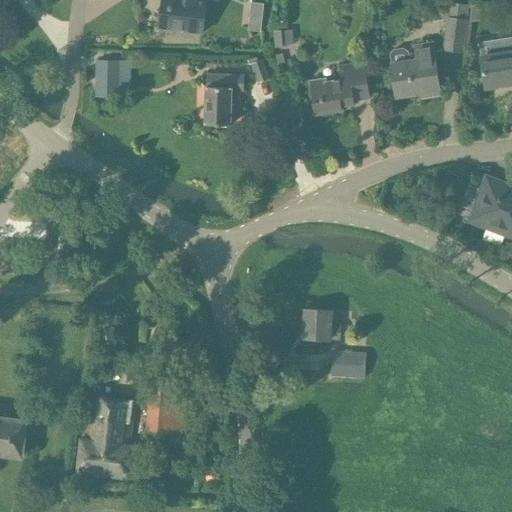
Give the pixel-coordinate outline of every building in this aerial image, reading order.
[(172,0),(172,5),(163,4),(163,2),(162,1),(159,27),(201,33),(205,0),(172,0)] [(249,26),(262,28),(264,2),(252,1),(249,26)] [(447,12),(447,9),(425,13),(427,24),(447,20),(443,51),(463,54),(468,19),(470,5),(449,2),(447,12)] [(293,29),(274,31),(275,47),(284,46),(283,44),(294,43),(293,29)] [(511,38),(494,41),(479,44),(481,58),(483,67),(486,87),(511,82),(511,38)] [(441,94),(432,41),(413,44),(415,58),(410,59),(408,51),(403,49),(395,50),(391,55),(392,62),(391,62),(397,97),(423,93),(423,97),(441,94)] [(249,65),(251,65),(258,82),(270,77),(262,60),(260,54),(247,60),(249,65)] [(121,61),(97,61),(96,97),(121,97),(121,61)] [(370,98),(365,61),(340,65),(342,78),(324,81),(324,86),(311,88),(315,114),(343,110),(342,106),(355,104),(354,100),(370,98)] [(206,104),(206,124),(231,124),(233,90),(244,90),(244,75),(206,75),(206,104)] [(511,186),(487,177),(473,213),(479,215),(475,223),(511,236),(511,186)] [(71,231),(69,250),(82,251),(83,232),(71,231)] [(31,247),(31,258),(41,258),(42,248),(36,247),(31,247)] [(332,311),(306,309),(304,338),(330,340),(330,339),(340,339),(340,326),(331,325),(332,311)] [(366,354),(334,352),(332,376),(365,378),(366,354)] [(187,381),(152,378),(146,435),(182,439),(187,381)] [(375,401),(366,395),(348,427),(358,432),(375,401)] [(130,397),(91,397),(86,439),(82,439),(77,474),(130,480),(135,445),(130,445),(130,397)] [(309,414),(292,410),(288,424),(306,429),(309,414)] [(0,453),(22,456),(27,421),(0,417),(0,453)]
